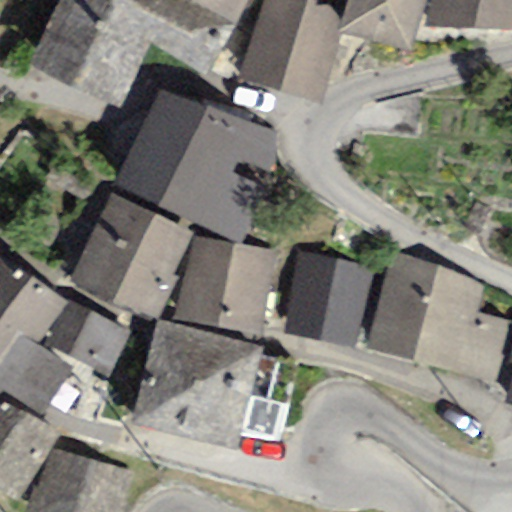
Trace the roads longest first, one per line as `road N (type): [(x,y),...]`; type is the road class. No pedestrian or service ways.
road 1 (unclassified): [(511,57),(392,84),(358,100),(315,147),(320,180),(426,250),(511,289)]
road 2 (residential): [(315,455),(272,475),(196,472),(0,396)]
road 3 (unclassified): [(478,491),(343,404),(313,427),(315,455)]
road 4 (unclassified): [(315,455),(343,472),(384,481),(424,510)]
